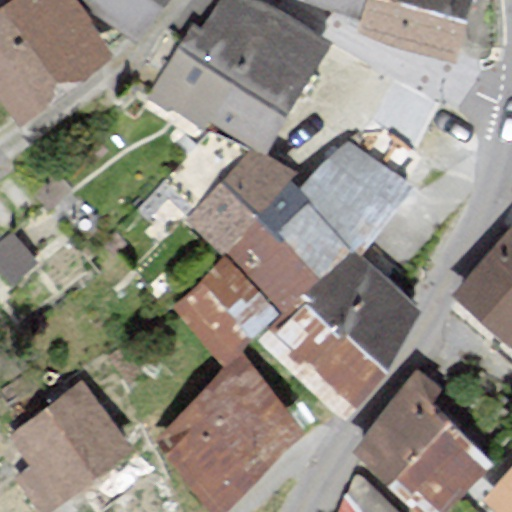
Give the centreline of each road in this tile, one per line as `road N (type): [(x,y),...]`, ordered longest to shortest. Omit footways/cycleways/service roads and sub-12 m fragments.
road 1 (tertiary): [(306,511),(478,224),(511,125)]
road 2 (residential): [(275,0),(416,70),(511,103)]
